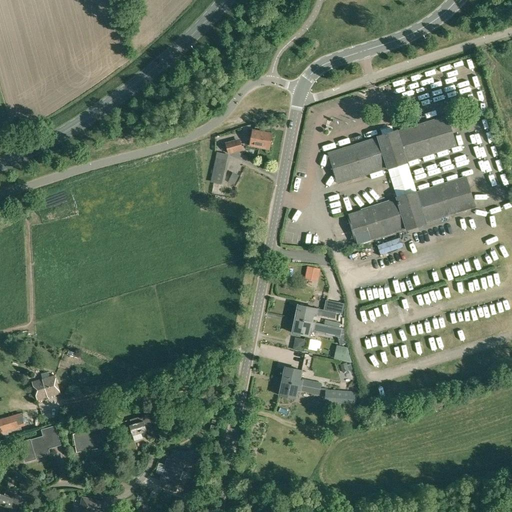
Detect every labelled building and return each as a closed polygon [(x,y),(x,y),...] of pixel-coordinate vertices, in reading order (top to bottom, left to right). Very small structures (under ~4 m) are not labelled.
[(447,89),(454,94),(459,86),(452,81),(447,89)] [(423,87),(421,92),(431,96),(433,91),(423,87)] [(328,153),(337,183),(387,168),(387,169),(408,163),(407,161),(456,146),(446,116),(398,131),(397,130),(377,136),(377,138),(328,153)] [(249,146),(269,149),(272,134),(252,130),(249,146)] [(459,131),(455,133),(459,143),(463,141),(459,131)] [(226,144),(229,153),(232,152),(232,153),(243,150),(240,140),(230,143),(226,144)] [(213,183),(222,185),(224,173),(227,160),(215,158),(214,164),(217,164),(213,183)] [(346,214),(356,245),(476,207),(466,176),(346,214)] [(331,194),(336,212),(345,210),(341,192),(331,194)] [(313,241),(324,243),(326,234),(315,232),(313,241)] [(307,272),(319,275),(320,269),(308,267),(307,272)] [(501,283),(506,281),(502,268),(497,270),(501,283)] [(472,279),(467,281),(471,290),(476,288),(472,279)] [(368,304),(373,303),(370,289),(365,290),(368,304)] [(428,306),(432,304),(428,292),(423,294),(428,306)] [(297,304),(294,319),(312,322),(313,314),(335,319),(336,313),(335,312),(337,302),(325,300),(323,310),(315,308),(297,304)] [(373,309),(376,320),(392,316),(390,305),(373,309)] [(339,328),(324,324),(312,322),(294,319),(292,333),(309,336),(310,331),(337,337),(340,344),(346,342),(344,335),(344,329),(339,328)] [(405,348),(410,347),(406,335),(401,337),(405,348)] [(337,346),(334,359),(352,363),(348,348),(337,346)] [(346,363),(340,365),(343,372),(348,370),(346,363)] [(303,385),(320,389),(321,382),(300,378),(302,370),(285,367),(282,381),(303,385)] [(32,381),(37,400),(59,393),(54,375),(49,377),(47,372),(41,374),(42,379),(32,381)] [(319,395),(320,389),(303,385),(282,381),(279,395),(296,399),(297,390),(309,393),(319,395)] [(324,402),(355,404),(356,391),(325,389),(324,402)] [(0,420),(0,437),(25,429),(20,414),(0,420)] [(129,425),(134,441),(143,438),(142,433),(146,432),(149,440),(155,438),(149,414),(130,420),(132,425),(129,425)] [(19,442),(25,463),(37,459),(36,458),(50,455),(49,449),(61,445),(56,426),(41,430),(43,436),(19,442)] [(77,453),(98,449),(98,451),(105,449),(104,441),(111,440),(108,428),(73,434),(77,453)] [(200,461),(203,453),(194,450),(192,459),(200,461)] [(171,490),(176,491),(180,479),(177,478),(180,470),(182,471),(185,461),(173,457),(172,460),(166,458),(160,480),(172,484),(171,490)] [(8,511),(10,511),(15,511),(21,497),(5,490),(4,495),(0,494),(0,504),(9,508),(8,511)] [(100,511),(103,501),(81,496),(78,511),(100,511)]
